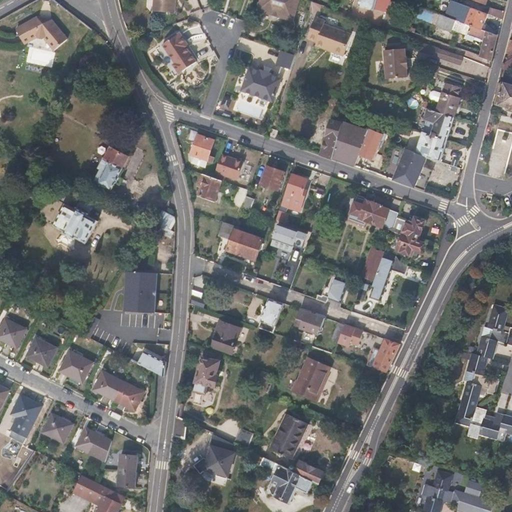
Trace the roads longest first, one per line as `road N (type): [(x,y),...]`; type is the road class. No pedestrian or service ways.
road 1 (secondary): [(152,108),(184,214),(165,444)]
road 2 (secondary): [(480,231),(432,281),(324,511)]
road 3 (secondary): [(341,511),(444,287),(485,238)]
road 4 (residential): [(204,126),(467,214)]
road 5 (track): [(184,259),(417,342)]
road 6 (residential): [(511,3),(468,180),(467,214)]
road 7 (residential): [(165,444),(0,361)]
